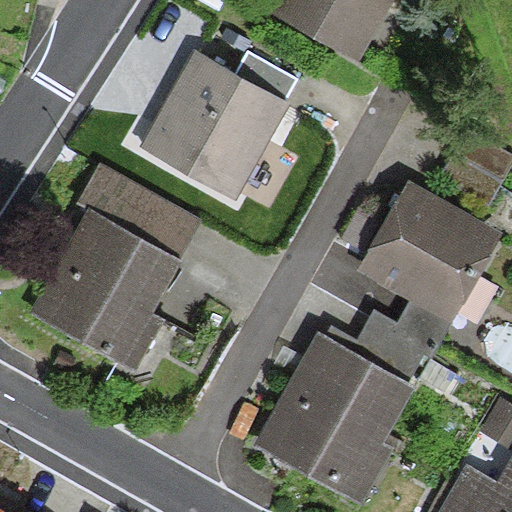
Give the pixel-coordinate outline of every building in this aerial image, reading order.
[(405,0),(288,0),(283,10),(373,59),(405,0)] [(300,103),(213,49),(152,147),(239,201),(300,103)] [(511,254),(511,222),(423,178),(371,283),(472,334),(511,254)] [(191,264),(97,205),(28,313),(140,383),(183,314),(165,303),(191,264)] [(429,394),(328,337),(270,439),(371,496),(429,394)] [(511,511),(511,431),(498,423),(446,511),(511,511)]
